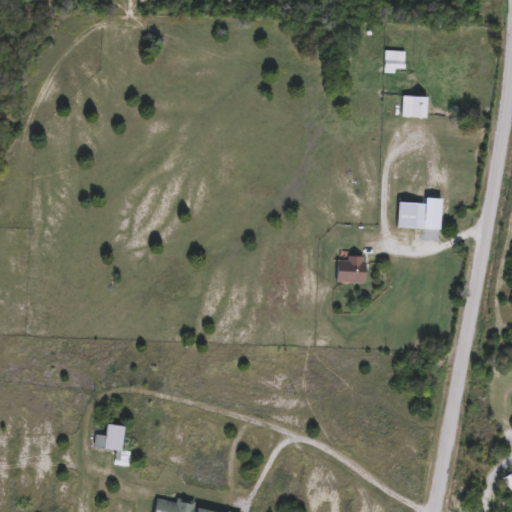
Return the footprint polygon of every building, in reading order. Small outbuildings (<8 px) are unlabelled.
[(394,74),(385,74),(385,54),(394,54),(394,74)] [(426,119),(402,119),(402,97),(426,97),(426,119)] [(396,229),(398,203),(424,204),(423,230),(396,229)] [(365,284),(337,284),(337,258),(365,258),(365,284)] [(114,467),(115,452),(94,450),(95,436),(105,437),(106,426),(124,427),(121,452),(131,453),(129,468),(114,467)] [(153,511),(156,501),(212,511),(153,511)]
